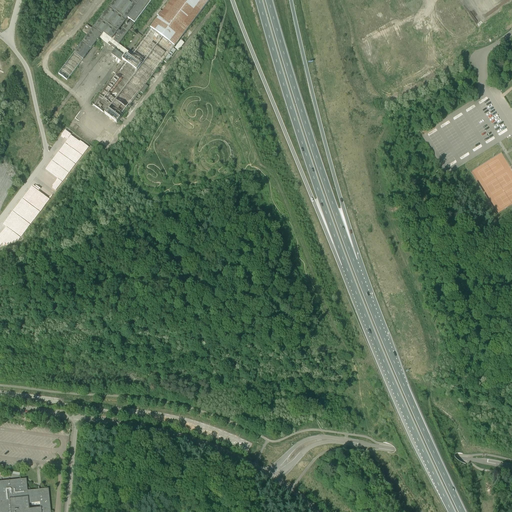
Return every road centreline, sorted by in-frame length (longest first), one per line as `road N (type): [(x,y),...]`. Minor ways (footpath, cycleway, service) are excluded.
road 1 (trunk): [(231,0),(345,264)]
road 2 (trunk): [(259,0),(345,264)]
road 3 (trunk): [(462,511),(353,260)]
road 4 (trunk): [(353,260),(268,0)]
road 5 (trunk): [(345,264),(451,511)]
road 6 (trunk): [(353,260),(290,0)]
road 7 (unclassified): [(271,473),(184,435),(77,416)]
road 8 (unclassified): [(511,468),(337,440)]
road 9 (unclassified): [(118,410),(195,426),(249,448)]
